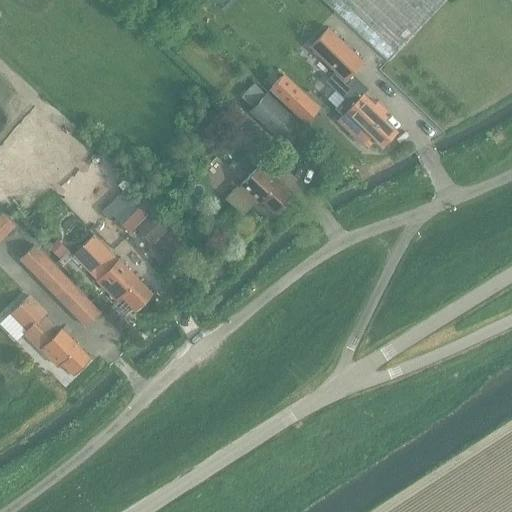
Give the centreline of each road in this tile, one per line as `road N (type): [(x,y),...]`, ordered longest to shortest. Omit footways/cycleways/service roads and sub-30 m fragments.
road 1 (unclassified): [(7,511),(282,280),(341,238),(418,215)]
road 2 (unclassified): [(141,511),(327,392)]
road 3 (unclassified): [(327,392),(418,215)]
road 4 (unclassified): [(346,381),(511,276)]
road 5 (unclassified): [(346,381),(378,378),(511,321)]
